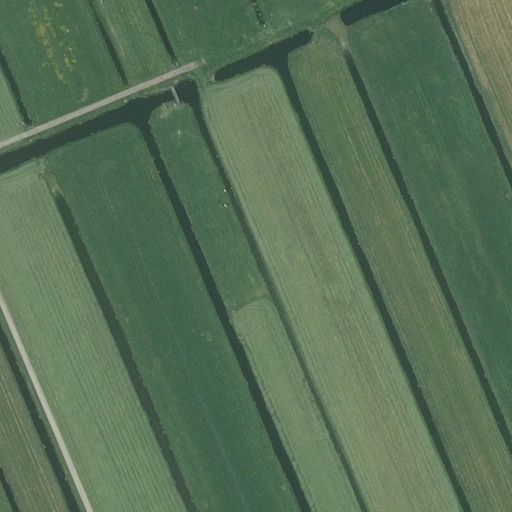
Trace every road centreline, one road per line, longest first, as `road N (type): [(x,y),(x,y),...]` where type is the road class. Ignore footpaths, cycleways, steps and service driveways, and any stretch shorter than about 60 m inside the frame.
road 1 (track): [(89,511),(0,299)]
road 2 (track): [(0,146),(194,65)]
